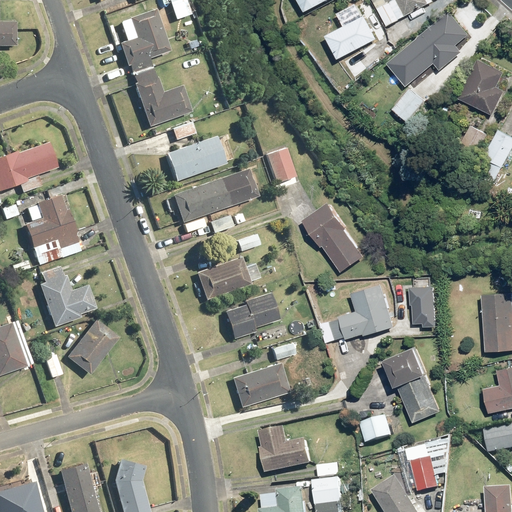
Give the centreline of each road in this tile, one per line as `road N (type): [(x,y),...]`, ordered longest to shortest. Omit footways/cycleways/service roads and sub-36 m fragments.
road 1 (residential): [(77,75),(186,392)]
road 2 (residential): [(0,442),(186,392)]
road 3 (residential): [(186,392),(208,511)]
